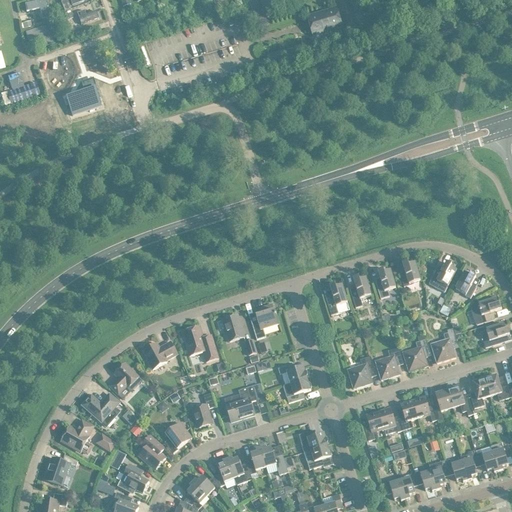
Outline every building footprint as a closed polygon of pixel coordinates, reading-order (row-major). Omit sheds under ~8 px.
[(48,1),(26,5),(27,14),(41,11),(44,22),(51,20),(50,9),(48,1)] [(336,9),(307,17),(313,36),(315,35),(316,36),(321,34),(322,33),(324,32),(324,34),(331,32),(331,30),(342,27),(336,9)] [(84,28),(101,21),(98,13),(88,17),(86,12),(79,15),(84,28)] [(51,27),(28,34),(30,43),(44,39),(47,48),(57,45),(51,27)] [(282,50),(266,55),(269,63),(285,59),(282,50)] [(85,90),(64,97),(71,116),(99,106),(94,91),(90,80),(87,82),(82,83),(85,90)] [(8,95),(13,107),(42,97),(38,84),(8,95)] [(405,274),(400,276),(403,288),(409,286),(409,285),(414,283),(420,281),(414,263),(408,265),(408,263),(402,265),(405,274)] [(427,282),(445,292),(456,271),(451,268),(452,266),(447,263),(442,272),(437,269),(432,278),(430,276),(427,282)] [(381,282),(375,283),(380,300),(389,297),(387,291),(389,291),(389,290),(395,288),(390,271),(384,273),(383,271),(378,272),(381,282)] [(480,281),(477,280),(478,277),(473,274),(472,275),(471,275),(470,276),(464,273),(455,289),(461,293),(460,293),(465,296),(465,297),(470,299),(480,281)] [(365,298),(371,296),(365,278),(359,280),(359,278),(353,280),(356,289),(350,291),(355,309),(362,307),(360,300),(365,298)] [(331,316),(338,314),(349,311),(347,303),(342,285),(336,287),(335,285),(330,287),(332,296),(325,299),(331,316)] [(496,299),(478,305),(474,306),(471,308),(477,326),(494,321),(492,314),(504,311),(502,304),(498,305),(496,299)] [(248,315),(256,340),(265,338),(263,330),(278,325),(274,311),(273,311),(272,305),(254,310),(255,313),(248,315)] [(237,315),(222,320),(229,343),(244,338),(237,315)] [(384,324),(391,322),(389,315),(382,317),(384,324)] [(501,342),(503,341),(504,343),(511,341),(508,330),(506,331),(504,325),(486,330),(488,336),(487,337),(489,341),(483,343),(485,349),(502,344),(501,342)] [(206,363),(218,359),(211,336),(203,339),(200,327),(182,333),(189,357),(203,353),(206,363)] [(445,341),(430,345),(436,364),(455,358),(452,348),(458,346),(453,329),(447,331),(448,334),(443,335),(445,341)] [(417,349),(403,354),(408,373),(428,367),(424,356),(430,355),(426,340),(419,342),(415,343),(417,349)] [(256,354),(252,341),(245,343),(249,356),(256,354)] [(264,342),(257,344),(260,354),(267,352),(264,342)] [(177,355),(170,343),(159,349),(157,344),(143,352),(148,361),(147,361),(152,370),(167,363),(166,361),(177,355)] [(389,358),(375,362),(381,381),(400,375),(397,365),(402,363),(398,349),(388,352),(389,358)] [(251,364),(259,362),(257,356),(249,358),(251,364)] [(371,379),(376,377),(370,357),(360,360),(362,366),(347,371),(353,390),(372,384),(371,379)] [(118,379),(109,387),(118,396),(126,387),(128,389),(139,378),(124,364),(114,375),(118,379)] [(290,384),(307,379),(306,376),(307,375),(307,373),(307,372),(306,370),(304,370),(303,368),(293,371),(292,365),(278,369),(279,375),(281,379),(288,377),(290,384)] [(248,375),(256,373),(254,367),(246,369),(248,375)] [(496,376),(484,380),(489,397),(497,395),(499,402),(511,398),(504,377),(497,379),(496,376)] [(210,386),(218,384),(216,378),(208,381),(210,386)] [(308,382),(307,379),(290,384),(294,396),(286,398),(288,404),(305,399),(303,393),(311,391),(310,389),(311,388),(311,386),(310,384),(309,383),(308,382)] [(484,399),(489,397),(484,380),(472,384),(476,396),(470,398),(474,409),(486,406),(484,399)] [(254,416),(250,404),(257,402),(261,416),(268,414),(259,385),(238,391),(241,402),(226,407),(231,423),(254,416)] [(447,391),(452,409),(460,406),(462,413),(466,412),(468,417),(473,415),(468,398),(463,400),(459,388),(447,391)] [(437,421),(438,423),(443,422),(441,412),(452,409),(447,391),(435,395),(439,407),(434,409),(437,421)] [(173,404),(180,399),(176,394),(169,398),(173,404)] [(208,410),(215,408),(211,394),(203,397),(206,406),(191,410),(197,429),(212,425),(208,410)] [(82,406),(101,423),(106,427),(119,412),(114,408),(119,403),(109,395),(100,405),(91,396),(82,406)] [(413,402),(418,419),(430,416),(432,423),(437,421),(434,409),(428,411),(425,398),(413,402)] [(418,419),(413,402),(401,406),(401,409),(396,410),(399,419),(403,431),(413,428),(410,422),(418,419)] [(385,437),(403,431),(399,419),(394,421),(390,409),(378,413),(383,430),(385,437)] [(122,417),(127,421),(132,416),(128,412),(122,417)] [(376,432),(383,430),(378,413),(366,416),(370,428),(364,430),(368,442),(378,439),(376,432)] [(69,428),(61,441),(81,452),(86,455),(90,448),(85,445),(88,438),(87,437),(92,428),(82,422),(76,432),(69,428)] [(178,450),(177,450),(191,439),(180,424),(165,435),(169,440),(165,443),(164,443),(173,455),(174,454),(173,454),(178,450)] [(130,432),(136,438),(142,432),(135,426),(130,432)] [(298,436),(304,453),(311,451),(327,446),(326,443),(327,441),(327,440),(327,438),(326,437),(324,436),(324,434),(314,437),(312,431),(298,436)] [(139,457),(155,471),(165,459),(160,454),(164,449),(150,436),(142,446),(145,449),(139,457)] [(107,439),(102,447),(110,452),(115,444),(107,439)] [(498,472),(503,471),(502,468),(508,466),(506,459),(511,457),(507,445),(502,447),(501,444),(491,447),(491,448),(498,472)] [(264,448),(260,449),(266,468),(275,465),(279,476),(288,473),(279,446),(265,450),(264,448)] [(311,451),(304,453),(309,471),(323,466),(323,469),(333,466),(330,456),(331,454),(331,453),(331,451),(330,450),(328,449),(327,446),(311,451)] [(494,473),(498,472),(491,448),(481,451),(481,453),(476,455),(480,467),(485,465),(487,472),(493,470),(494,473)] [(255,471),(266,468),(260,449),(255,450),(256,453),(250,455),(252,462),(246,464),(250,476),(256,474),(255,471)] [(117,451),(109,466),(118,470),(126,456),(117,451)] [(45,481),(62,486),(69,465),(76,468),(78,462),(64,455),(62,462),(52,459),(45,481)] [(461,462),(467,481),(472,480),(471,477),(477,475),(475,469),(480,467),(476,455),(471,457),(472,459),(461,462)] [(444,478),(449,477),(445,464),(444,462),(443,457),(437,459),(441,469),(430,472),(436,491),(441,490),(440,487),(446,485),(444,478)] [(252,481),(250,476),(246,464),(240,466),(238,459),(232,462),(231,459),(226,461),(234,479),(237,487),(252,481)] [(378,469),(383,464),(378,459),(373,464),(378,469)] [(463,483),(467,481),(461,462),(451,466),(449,460),(444,462),(445,464),(449,477),(454,475),(456,482),(462,480),(463,483)] [(213,477),(220,488),(225,486),(224,483),(234,479),(226,461),(222,462),(223,465),(217,467),(220,474),(213,477)] [(132,495),(135,490),(143,494),(149,482),(140,478),(143,473),(129,465),(117,488),(132,495)] [(436,491),(430,472),(420,475),(419,472),(414,474),(418,486),(423,485),(425,491),(431,490),(432,492),(436,491)] [(334,485),(343,483),(340,474),(331,476),(334,485)] [(398,478),(399,481),(405,501),(410,499),(409,496),(415,495),(413,488),(418,486),(414,474),(398,478)] [(192,483),(207,497),(214,489),(216,491),(220,488),(213,477),(207,483),(202,478),(198,482),(196,480),(192,483)] [(405,501),(399,481),(389,485),(388,482),(383,484),(387,496),(392,494),(394,501),(400,499),(401,502),(405,501)] [(112,496),(115,488),(99,483),(96,490),(112,496)] [(187,505),(198,511),(202,507),(200,505),(207,497),(192,483),(189,487),(191,489),(187,493),(192,498),(187,505)] [(257,495),(254,489),(248,492),(251,498),(257,495)] [(136,511),(138,509),(128,505),(130,499),(116,493),(112,504),(118,506),(115,511),(136,511)] [(302,493),(296,495),(299,503),(305,501),(304,501),(303,496),(302,493)] [(42,500),(40,511),(57,511),(58,506),(66,507),(68,496),(54,494),(53,501),(42,500)] [(342,508),(338,496),(332,497),(334,504),(324,507),(325,511),(337,511),(337,510),(342,508)] [(197,511),(198,511),(187,505),(186,506),(179,503),(176,511),(197,511)]
